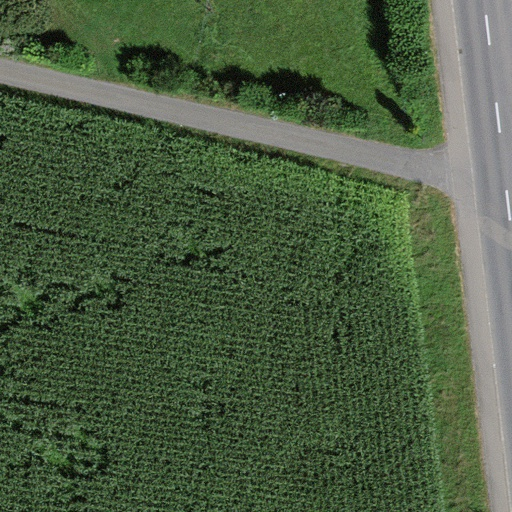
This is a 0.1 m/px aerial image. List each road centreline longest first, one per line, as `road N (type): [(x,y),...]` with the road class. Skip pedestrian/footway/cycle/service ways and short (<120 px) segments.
road 1 (residential): [(0,68),(503,184)]
road 2 (secondary): [(482,0),(503,184)]
